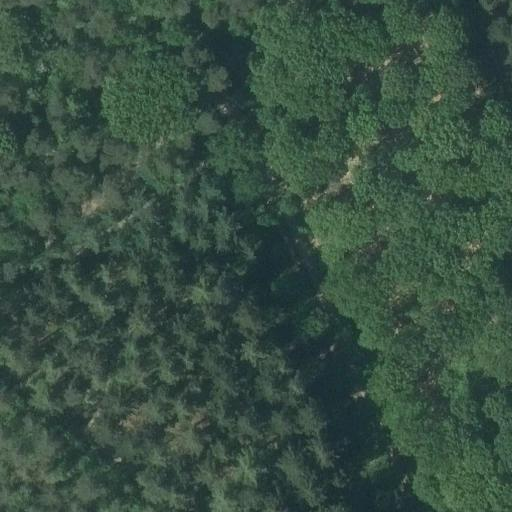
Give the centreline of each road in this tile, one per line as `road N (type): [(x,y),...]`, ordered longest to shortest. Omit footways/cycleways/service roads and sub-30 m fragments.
road 1 (unknown): [(385,0),(0,352)]
road 2 (track): [(219,71),(415,511)]
road 3 (track): [(0,254),(219,71)]
road 4 (track): [(511,308),(371,406)]
